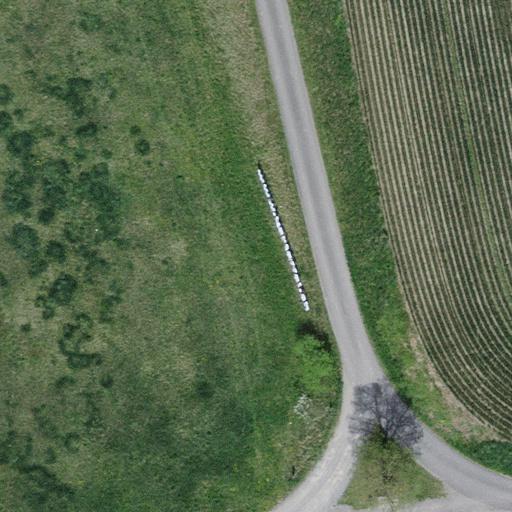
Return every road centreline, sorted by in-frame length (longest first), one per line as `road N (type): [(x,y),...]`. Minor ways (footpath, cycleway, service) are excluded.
road 1 (unclassified): [(267,0),(365,384),(400,430),(452,474),(511,498)]
road 2 (track): [(365,384),(336,473),(299,511)]
